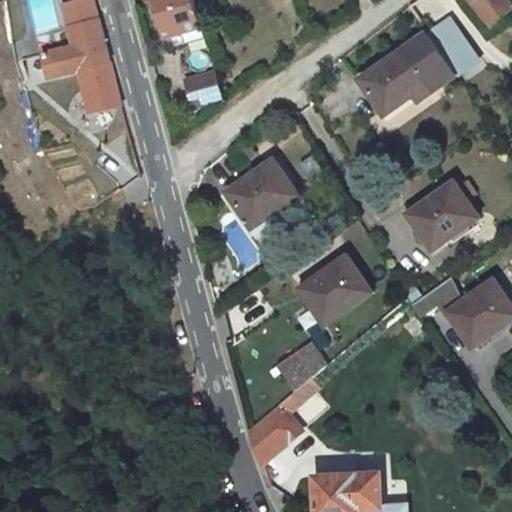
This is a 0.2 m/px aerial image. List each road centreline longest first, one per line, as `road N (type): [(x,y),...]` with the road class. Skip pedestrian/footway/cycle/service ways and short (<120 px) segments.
road 1 (residential): [(162,176),(239,465),(270,511)]
road 2 (residential): [(396,0),(162,176)]
road 3 (residential): [(115,0),(162,176)]
